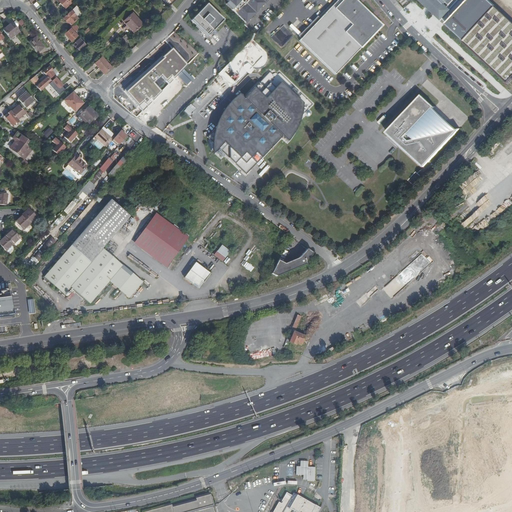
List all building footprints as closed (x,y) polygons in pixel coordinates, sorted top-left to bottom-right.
[(59,4),(64,9),(73,1),(72,0),(58,0),(61,3),(59,4)] [(224,0),(227,2),(225,4),(246,24),(269,0),(224,0)] [(355,0),(338,0),(299,41),(335,75),(376,32),(377,31),(377,30),(378,27),(378,25),(377,22),(376,20),(371,15),(371,14),(355,0)] [(420,0),(421,1),(437,16),(439,17),(440,17),(443,16),(445,14),(446,13),(446,11),(446,9),(445,6),(443,5),(446,1),(447,0),(420,0)] [(509,84),(511,80),(511,20),(490,0),(467,0),(446,23),(509,84)] [(225,20),(207,3),(190,21),(208,37),(225,20)] [(441,18),(446,22),(456,13),(451,8),(441,18)] [(71,10),(63,17),(68,23),(68,22),(71,24),(78,18),(71,10)] [(126,21),(134,14),(133,13),(125,20),(126,21)] [(141,22),(134,14),(126,21),(130,26),(129,27),(132,30),(141,22)] [(141,22),(132,30),(134,32),(143,24),(141,22)] [(20,31),(19,30),(13,23),(6,28),(13,37),(20,31)] [(65,33),(72,41),(74,39),(78,36),(75,31),(79,28),(75,24),(65,33)] [(3,30),(10,39),(13,37),(6,28),(3,30)] [(61,29),(55,34),(57,37),(58,38),(64,32),(61,29)] [(28,43),(36,53),(44,48),(36,37),(28,43)] [(76,46),(82,52),(88,47),(80,39),(73,45),(75,47),(76,46)] [(95,62),(95,63),(103,71),(105,74),(112,67),(110,64),(107,61),(102,56),(95,62)] [(46,75),(48,78),(50,79),(55,75),(52,71),(53,70),(50,67),(44,72),(46,75)] [(164,76),(171,82),(178,75),(171,69),(164,76)] [(34,77),(30,80),(35,85),(39,82),(34,77)] [(51,81),(47,85),(49,88),(52,85),(54,89),(57,87),(59,89),(63,86),(56,77),(51,81)] [(36,87),(40,91),(47,85),(51,81),(50,79),(48,78),(45,81),(44,80),(36,87)] [(218,149),(245,176),(282,139),(288,145),(296,132),(303,117),(303,105),(281,83),(264,99),(253,89),(243,99),(239,96),(228,106),(221,115),(216,124),(212,138),(211,154),(218,149)] [(144,93),(139,88),(130,97),(135,103),(142,96),(144,93)] [(34,101),(26,91),(17,99),(25,108),(34,101)] [(387,132),(424,167),(460,128),(435,107),(422,94),(387,132)] [(144,98),(143,97),(142,96),(135,103),(136,104),(137,105),(144,98)] [(144,98),(137,105),(143,110),(150,103),(144,98)] [(13,108),(10,110),(18,120),(26,113),(19,105),(16,107),(14,109),(13,108)] [(81,114),(84,116),(88,121),(89,122),(90,122),(98,115),(96,114),(91,109),(89,106),(81,114)] [(17,123),(20,121),(18,120),(10,110),(4,116),(13,126),(16,123),(17,123)] [(78,117),(80,120),(82,121),(84,120),(86,123),(88,121),(84,116),(81,114),(78,117)] [(60,135),(70,144),(78,135),(66,125),(63,129),(65,130),(60,135)] [(105,145),(111,138),(114,134),(107,129),(106,130),(105,131),(102,129),(95,137),(104,145),(105,145)] [(52,133),(48,130),(44,134),(48,138),(52,133)] [(116,136),(122,141),(127,136),(121,131),(116,136)] [(20,157),(28,147),(25,145),(28,140),(17,132),(13,136),(19,140),(11,150),(20,157)] [(9,148),(11,150),(19,140),(13,136),(12,138),(14,140),(14,142),(9,148)] [(58,156),(66,148),(55,138),(51,142),(54,144),(50,149),(58,156)] [(107,147),(113,140),(111,138),(105,145),(107,147)] [(20,157),(23,159),(31,150),(28,147),(20,157)] [(72,167),(80,174),(87,166),(80,160),(81,159),(76,155),(68,164),(72,167)] [(80,174),(72,167),(70,170),(71,172),(77,177),(80,179),(82,176),(80,174)] [(157,192),(159,190),(156,188),(164,177),(160,174),(157,178),(158,179),(152,187),(152,186),(151,187),(157,192)] [(498,213),(511,203),(511,198),(495,209),(498,213)] [(95,200),(94,199),(70,228),(73,230),(98,202),(95,200)] [(130,216),(110,200),(45,278),(65,295),(71,287),(91,304),(110,281),(123,265),(103,248),(130,216)] [(30,209),(16,222),(24,230),(38,217),(30,209)] [(156,213),(137,240),(171,264),(187,241),(170,229),(173,225),(156,213)] [(61,214),(55,223),(58,225),(64,216),(61,214)] [(465,218),(470,224),(474,220),(469,214),(465,218)] [(13,230),(0,241),(0,244),(6,251),(20,238),(13,230)] [(223,262),(230,251),(221,245),(214,256),(223,262)] [(285,263),(279,260),(272,273),(277,276),(284,273),(299,267),(307,264),(307,262),(309,261),(313,253),(312,252),(307,249),(300,258),(285,263)] [(406,268),(409,271),(406,274),(409,277),(407,279),(409,282),(430,263),(422,253),(406,268)] [(32,264),(41,260),(39,256),(30,260),(32,264)] [(445,269),(451,265),(447,260),(442,263),(445,269)] [(197,262),(196,261),(185,277),(194,283),(195,281),(198,284),(201,279),(203,281),(210,271),(197,262)] [(143,282),(123,265),(110,281),(130,297),(143,282)] [(0,317),(15,316),(12,293),(0,294),(0,317)] [(302,316),(298,315),(288,339),(291,340),(290,342),(296,345),(297,343),(302,345),(305,336),(295,332),(296,330),(302,316)] [(307,481),(315,482),(315,468),(308,467),(308,462),(301,461),(301,467),(297,467),(296,475),(308,476),(307,481)] [(281,501),(282,501),(282,502),(281,504),(279,502),(273,511),(317,511),(320,508),(315,505),(315,506),(293,493),(290,500),(284,497),(282,501),(281,501)] [(187,511),(213,505),(211,494),(210,494),(195,498),(196,500),(172,507),(171,505),(146,511),(187,511)]
